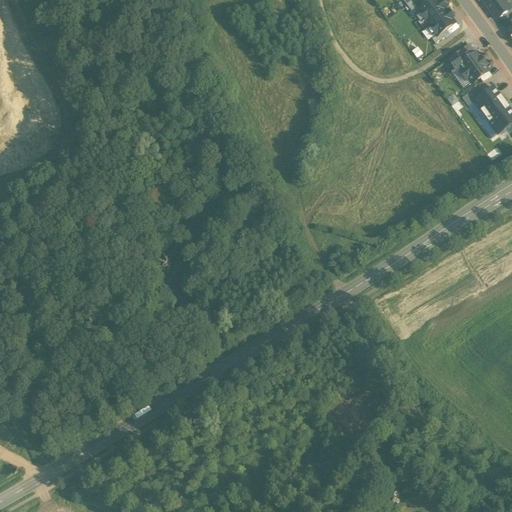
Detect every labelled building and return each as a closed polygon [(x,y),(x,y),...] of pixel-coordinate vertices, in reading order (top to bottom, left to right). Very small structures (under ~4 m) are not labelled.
[(418,12),(427,25),(447,10),(441,1),(439,2),(437,0),(433,0),(418,11),(418,12)] [(511,11),(502,0),(486,0),(483,2),(497,21),(511,11)] [(413,15),(418,12),(418,11),(412,3),(407,7),(413,15)] [(447,10),(427,25),(436,37),(437,38),(442,34),(455,24),(452,20),(453,19),(447,10)] [(442,34),(437,38),(436,37),(432,41),(435,45),(444,38),(442,34)] [(459,66),(469,59),(467,56),(463,50),(448,60),(455,70),(459,67),(459,66)] [(469,59),(459,66),(459,67),(463,72),(461,74),(465,81),(468,79),(472,85),(479,79),(488,73),(484,67),(486,66),(481,59),(479,60),(475,54),(471,57),(469,59)] [(461,74),(463,72),(459,67),(455,70),(451,73),(463,90),(472,85),(468,79),(465,81),(461,74)] [(488,72),(488,73),(479,79),(483,84),(492,77),(488,72)] [(482,97),(477,100),(478,101),(482,106),(478,109),(484,118),(505,102),(501,96),(500,97),(493,88),(482,97)] [(478,101),(477,100),(482,97),(476,89),(462,99),(469,108),(474,104),(478,101)] [(505,102),(484,118),(497,136),(511,124),(511,113),(509,109),(510,109),(505,102)] [(378,403),(365,414),(371,422),(385,411),(378,403)]
